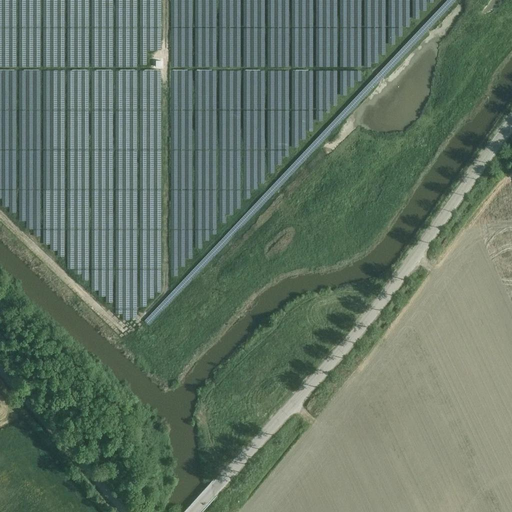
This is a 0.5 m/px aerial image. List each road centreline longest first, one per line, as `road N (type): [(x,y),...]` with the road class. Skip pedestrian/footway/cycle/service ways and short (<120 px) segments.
road 1 (unclassified): [(192,511),(339,352),(511,119)]
road 2 (unclassified): [(129,511),(0,363)]
